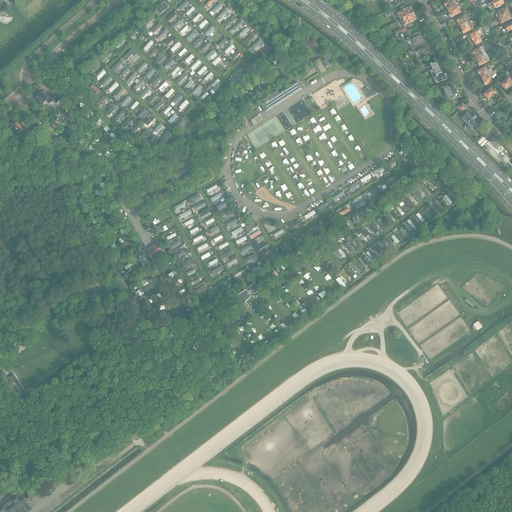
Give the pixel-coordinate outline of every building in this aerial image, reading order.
[(448,10),(458,5),(456,1),(455,2),(454,0),(450,0),(443,4),(444,4),(443,5),(444,6),(445,6),(445,7),(446,7),(448,10)] [(504,4),(502,0),(496,0),(488,4),(490,7),(492,6),(493,9),(496,8),(500,6),(504,4)] [(450,18),(459,14),(461,13),(459,9),(460,9),(458,5),(448,10),(449,13),(448,14),(449,15),(449,16),(449,17),(450,17),(450,18)] [(400,20),(413,14),(410,7),(397,13),(400,20)] [(498,19),(509,13),(506,7),(495,13),(498,19)] [(509,13),(498,19),(501,24),(511,19),(509,13)] [(400,20),(404,26),(416,20),(413,14),(400,20)] [(460,26),(470,22),(466,15),(456,20),(456,21),(456,22),(457,23),(458,24),(459,23),(460,26)] [(463,34),(473,29),(470,22),(460,26),(462,30),(461,30),(461,31),(461,32),(462,33),(463,34)] [(511,29),(511,22),(504,27),(505,29),(502,30),(504,34),(507,32),(511,29)] [(405,28),(395,32),(397,37),(407,32),(405,28)] [(424,40),(421,35),(424,34),(422,30),(406,38),(408,42),(412,40),(414,45),(410,47),(412,50),(428,42),(427,39),(424,40)] [(482,42),(476,32),(470,35),(471,37),(470,38),(471,38),(470,39),(471,41),(472,41),(472,42),(473,41),(475,45),(482,42)] [(430,52),(427,47),(430,45),(428,42),(412,50),(414,53),(418,52),(420,57),(416,59),(418,62),(429,56),(434,54),(433,50),(430,52)] [(476,59),(486,54),(482,46),(472,52),(472,53),(473,55),(474,56),(474,55),(476,59)] [(132,49),(123,59),(126,61),(132,55),(135,57),(137,54),(132,49)] [(486,54),(476,59),(478,62),(477,62),(477,63),(477,64),(478,65),(478,66),(479,66),(487,62),(490,61),(486,54)] [(432,69),(442,64),(441,62),(441,61),(442,60),(441,60),(441,59),(440,59),(439,59),(439,57),(429,63),(432,69)] [(331,65),(328,58),(323,60),(323,62),(326,67),(331,65)] [(302,77),(302,78),(302,79),(303,80),(303,81),(307,87),(308,88),(309,88),(310,88),(317,84),(321,82),(325,81),(328,79),(331,79),(333,79),(334,78),(336,77),(337,76),(337,74),(337,72),(336,71),(335,69),(334,67),(331,63),(331,65),(326,67),(323,62),(303,75),(303,76),(302,77)] [(433,77),(435,76),(445,71),(442,64),(432,69),(434,73),(431,74),(433,77)] [(485,67),(477,72),(478,72),(477,73),(478,74),(479,75),(480,75),(482,78),(489,74),(491,73),(492,72),(490,69),(487,71),(485,67)] [(445,71),(435,76),(439,82),(440,82),(441,84),(444,83),(443,81),(446,79),(449,78),(448,75),(448,74),(448,73),(448,72),(447,72),(447,71),(446,71),(445,71)] [(489,74),(482,78),(483,81),(483,82),(483,83),(483,84),(483,85),(484,85),(485,86),(493,82),(491,79),(491,78),(495,74),(493,71),(492,72),(491,73),(489,74)] [(500,85),(505,90),(508,87),(509,88),(511,85),(511,84),(511,85),(511,84),(511,80),(508,78),(500,85)] [(279,96),(277,92),(263,101),(265,104),(262,106),(265,111),(301,88),(298,84),(279,96)] [(447,87),(444,89),(445,90),(444,91),(446,94),(444,95),(446,99),(448,98),(449,100),(454,98),(454,97),(454,96),(457,94),(457,93),(456,90),(455,90),(453,86),(448,89),(447,87)] [(368,99),(373,96),(367,88),(363,91),(368,99)] [(494,91),(491,88),(483,94),(488,100),(491,97),(492,98),(495,95),(494,94),(496,93),(496,92),(494,90),(494,91)] [(52,101),(50,98),(43,91),(35,97),(42,105),(47,101),(49,104),(52,101)] [(250,120),(259,115),(260,114),(258,110),(248,116),(250,120)] [(469,111),(461,118),(467,124),(475,116),(472,113),(471,114),(469,111)] [(467,124),(472,130),(480,123),(477,120),(478,119),(475,116),(467,124)] [(20,125),(18,122),(13,125),(18,132),(21,130),(23,133),(26,130),(24,128),(21,124),(20,125)] [(60,135),(61,136),(59,138),(66,145),(68,143),(68,144),(72,141),(76,137),(67,128),(63,132),(60,135)] [(146,130),(138,139),(141,142),(146,136),(149,138),(152,135),(146,130)] [(55,143),(50,135),(44,139),(48,146),(55,143)] [(191,136),(183,141),(186,145),(193,140),(191,136)] [(489,141),(486,144),(493,151),(494,150),(498,154),(500,152),(501,152),(504,149),(492,137),(488,140),(489,141)] [(409,148),(404,151),(409,159),(414,156),(409,148)] [(388,172),(392,170),(390,166),(395,163),(393,159),(384,165),(388,172)] [(360,187),(357,182),(348,187),(351,192),(360,187)] [(373,189),(369,191),(372,196),(367,198),(370,202),(378,198),(373,189)] [(196,203),(195,201),(201,198),(199,194),(189,199),(193,205),(196,203)] [(368,235),(362,227),(355,232),(358,235),(361,233),(365,238),(368,235)] [(257,241),(252,244),(258,253),(269,247),(266,242),(260,246),(257,241)] [(158,242),(147,250),(146,251),(153,261),(165,252),(158,242)] [(371,249),(373,252),(375,250),(380,255),(383,253),(376,244),(371,249)] [(266,260),(264,257),(261,259),(265,265),(279,256),(277,253),(266,260)] [(185,262),(183,259),(179,261),(183,267),(193,262),(191,259),(185,262)] [(246,270),(243,272),(245,274),(238,279),(240,282),(250,276),(246,270)] [(251,296),(259,289),(252,282),(246,287),(245,285),(241,289),(242,291),(237,296),(244,304),(251,296)] [(142,435),(140,431),(137,427),(127,434),(132,442),(142,435)] [(32,495),(26,500),(21,493),(0,509),(0,511),(28,511),(33,509),(29,504),(35,499),(32,495)]
